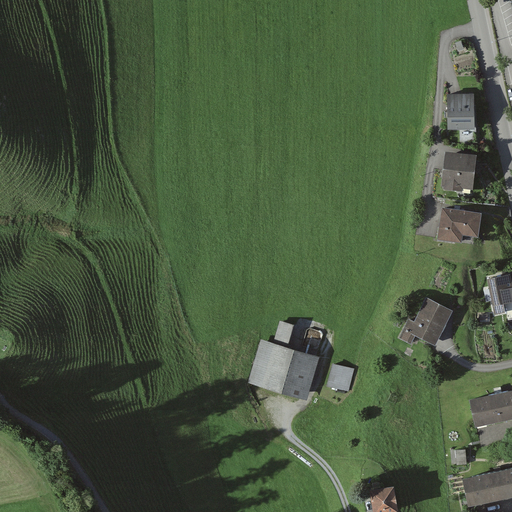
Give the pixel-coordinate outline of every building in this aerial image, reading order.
[(474,96),(447,96),(448,131),(475,130),(474,96)] [(477,158),(446,154),(441,187),(443,187),(443,190),(463,193),(463,189),(472,191),(477,158)] [(482,216),(443,209),(438,241),(461,245),(462,237),(478,240),(482,216)] [(511,286),(510,277),(488,281),(494,316),(505,314),(503,305),(511,303),(511,286)] [(452,313),(427,300),(414,323),(409,320),(399,339),(411,346),(415,338),(434,347),(452,313)] [(299,326),(282,321),(277,337),(294,342),(299,326)] [(324,358),(263,340),(250,384),(311,402),(324,358)] [(356,370),(336,365),(331,390),(350,394),(356,370)] [(511,384),(469,393),(475,420),(511,411),(511,384)] [(465,447),(456,448),(458,463),(467,462),(465,447)] [(511,462),(499,466),(463,474),(469,499),(511,489),(511,462)] [(394,482),(370,486),(374,511),(398,507),(394,482)]
